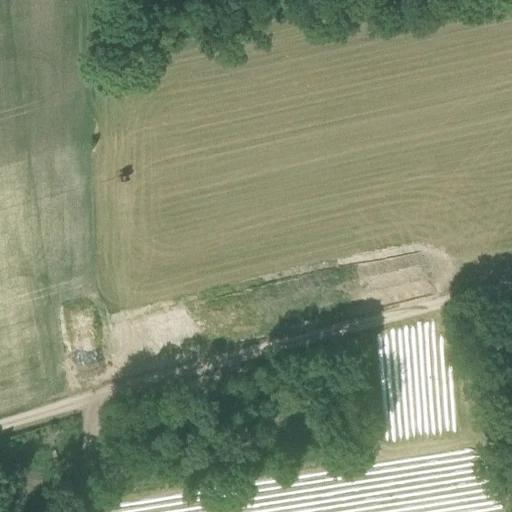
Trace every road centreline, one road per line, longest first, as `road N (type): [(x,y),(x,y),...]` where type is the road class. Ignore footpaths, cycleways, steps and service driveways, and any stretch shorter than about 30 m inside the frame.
road 1 (track): [(0,429),(511,287)]
road 2 (track): [(511,422),(470,297)]
